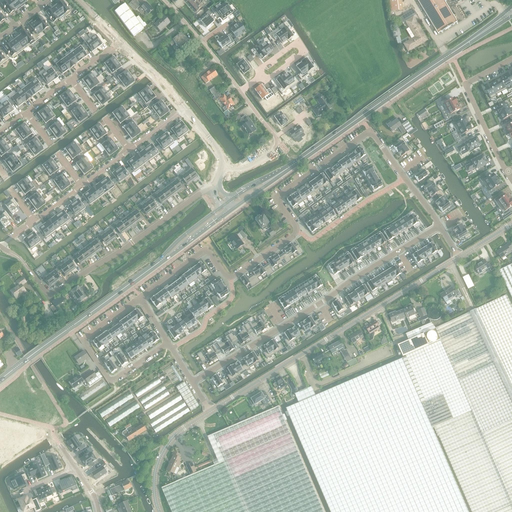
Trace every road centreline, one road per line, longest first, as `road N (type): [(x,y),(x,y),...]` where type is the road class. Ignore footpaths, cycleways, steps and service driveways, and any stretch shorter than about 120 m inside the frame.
road 1 (tertiary): [(209,411),(459,257)]
road 2 (residential): [(439,225),(192,382)]
road 3 (secondary): [(272,179),(505,16)]
road 4 (residential): [(405,179),(370,131),(280,194),(296,231)]
road 5 (secondary): [(0,380),(160,261)]
road 6 (residential): [(50,294),(216,185)]
road 7 (residential): [(140,298),(85,343),(114,379),(168,342)]
road 8 (residential): [(511,58),(466,83),(507,171)]
road 9 (unknown): [(5,175),(125,95)]
road 10 (residential): [(296,231),(314,238),(405,179)]
road 11 (tertiary): [(159,511),(153,483),(164,446),(209,411)]
